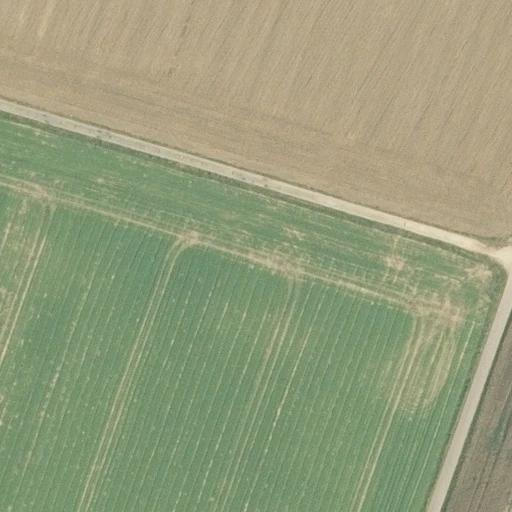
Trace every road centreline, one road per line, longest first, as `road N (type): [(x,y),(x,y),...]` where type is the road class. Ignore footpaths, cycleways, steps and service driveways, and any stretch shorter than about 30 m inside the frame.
road 1 (track): [(0,107),(511,258)]
road 2 (track): [(511,291),(434,511)]
